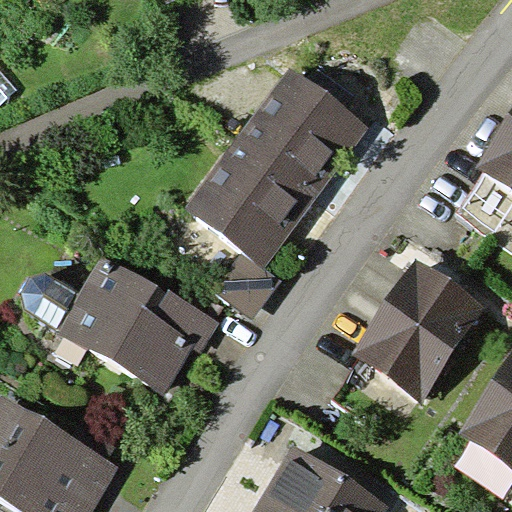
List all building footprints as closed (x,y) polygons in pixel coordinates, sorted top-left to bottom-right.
[(289,67),(183,206),(264,267),(369,128),(289,67)] [(511,156),(495,183),(511,193),(511,156)] [(218,322),(102,256),(59,331),(166,392),(191,349),(200,353),(218,322)] [(414,395),(464,320),(416,289),(366,363),(414,395)] [(17,405),(0,434),(0,495),(29,511),(90,511),(126,450),(93,432),(86,444),(17,405)] [(511,418),(496,441),(511,452),(511,418)] [(375,511),(377,510),(314,466),(281,511),(375,511)]
